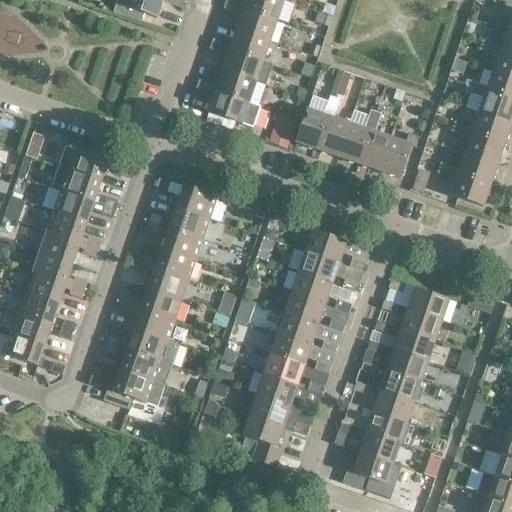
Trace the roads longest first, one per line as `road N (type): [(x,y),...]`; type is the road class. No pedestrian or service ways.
road 1 (residential): [(0,386),(52,405),(70,393),(156,146)]
road 2 (residential): [(370,511),(327,497),(313,472),(395,226)]
road 3 (residential): [(156,146),(395,226)]
road 4 (residential): [(0,94),(156,146)]
road 5 (residential): [(204,0),(156,146)]
road 6 (residential): [(395,226),(511,269)]
